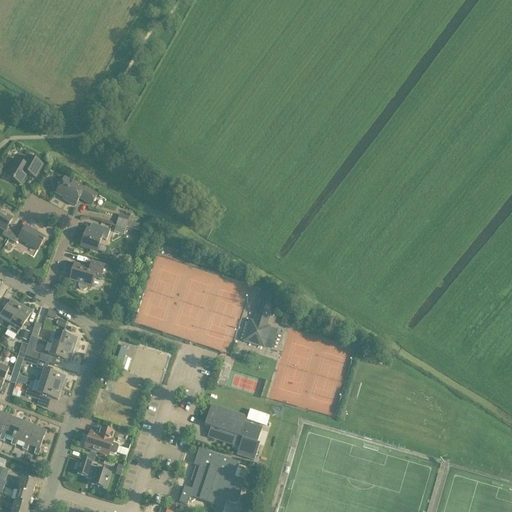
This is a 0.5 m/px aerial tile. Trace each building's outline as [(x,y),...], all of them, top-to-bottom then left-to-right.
[(13,177),(11,180),(21,185),(28,174),(36,178),(43,166),(27,157),(22,165),(14,160),(7,173),(13,177)] [(91,206),(97,196),(84,189),(83,190),(64,179),(55,194),(63,198),(63,200),(75,207),(79,199),(91,206)] [(5,238),(8,240),(15,229),(9,225),(12,219),(0,211),(0,229),(4,232),(1,236),(5,238)] [(123,216),(119,228),(125,229),(126,228),(138,231),(140,225),(128,222),(129,218),(123,216)] [(15,229),(8,240),(15,244),(18,240),(37,252),(45,239),(25,227),(21,233),(15,229)] [(86,230),(80,246),(96,252),(101,239),(106,241),(110,231),(103,228),(101,235),(86,230)] [(119,228),(117,234),(124,236),(125,229),(119,228)] [(100,280),(104,267),(91,263),(89,270),(73,265),(69,281),(78,284),(77,287),(79,290),(83,292),(86,290),(87,286),(91,287),(93,278),(100,280)] [(270,327),(267,326),(277,295),(263,291),(253,322),(249,321),(243,341),(264,348),(270,327)] [(0,317),(0,318),(10,324),(21,306),(11,300),(0,317)] [(20,331),(31,312),(21,306),(10,324),(20,331)] [(31,337),(37,339),(41,325),(35,323),(31,337)] [(29,333),(23,331),(20,340),(26,341),(29,333)] [(56,333),(52,344),(73,351),(77,340),(56,333)] [(18,357),(23,359),(28,346),(22,344),(18,357)] [(49,364),(51,365),(53,357),(70,362),(73,351),(52,344),(49,355),(41,352),(40,355),(26,351),(24,357),(49,364)] [(121,348),(115,367),(121,369),(128,348),(122,346),(121,348)] [(17,358),(13,372),(9,383),(15,385),(19,374),(23,362),(23,359),(18,357),(17,357),(17,358)] [(44,371),(40,382),(61,389),(65,377),(46,371),(49,364),(24,357),(23,359),(23,362),(36,367),(36,368),(44,371)] [(0,366),(0,389),(0,390),(8,370),(0,366)] [(26,386),(29,378),(20,376),(18,384),(26,386)] [(57,401),(61,389),(40,382),(36,393),(27,390),(25,396),(38,401),(40,395),(57,401)] [(256,443),(261,429),(245,423),(247,417),(211,405),(204,426),(210,428),(208,434),(214,436),(213,439),(239,448),(236,455),(253,461),(258,444),(256,443)] [(0,440),(3,442),(6,436),(4,435),(11,417),(0,413),(0,433),(1,434),(0,437),(0,440)] [(4,435),(6,436),(13,439),(10,445),(13,446),(15,447),(18,441),(15,440),(23,422),(11,417),(4,435)] [(27,452),(29,446),(27,445),(34,427),(23,422),(15,440),(18,441),(25,444),(23,450),(27,452)] [(27,445),(29,446),(36,449),(34,455),(39,457),(41,450),(40,449),(47,432),(34,427),(27,445)] [(98,437),(98,438),(97,438),(96,438),(89,436),(85,449),(108,455),(109,453),(114,455),(116,454),(118,447),(118,445),(112,444),(113,441),(111,440),(113,434),(113,433),(101,430),(98,437)] [(191,503),(195,500),(210,505),(212,509),(214,510),(213,511),(222,511),(226,502),(235,505),(237,503),(244,483),(243,481),(234,478),(239,463),(198,450),(193,466),(195,466),(190,482),(192,482),(190,489),(184,487),(179,503),(187,506),(188,502),(191,503)] [(96,468),(90,466),(91,463),(81,460),(77,474),(86,477),(86,479),(92,480),(91,485),(105,489),(110,474),(96,469),(96,468)] [(123,467),(118,466),(115,474),(121,476),(123,467)] [(0,483),(5,485),(5,483),(4,482),(9,471),(3,469),(0,477),(0,483)] [(20,484),(18,490),(32,495),(36,482),(19,478),(17,483),(20,484)] [(18,490),(15,502),(29,507),(32,495),(18,490)] [(27,511),(29,507),(15,502),(11,511),(27,511)]
